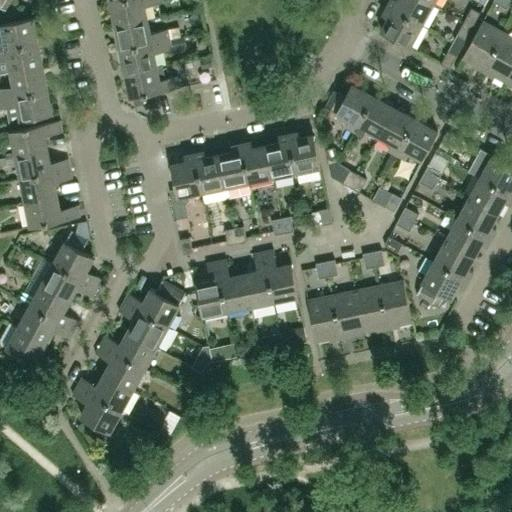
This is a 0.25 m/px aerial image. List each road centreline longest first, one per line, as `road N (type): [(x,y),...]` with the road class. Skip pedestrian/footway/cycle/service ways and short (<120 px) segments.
road 1 (tertiary): [(511,347),(456,389),(218,444),(133,511)]
road 2 (tertiary): [(155,511),(224,461),(463,405),(511,375)]
road 3 (residential): [(146,137),(303,104),(341,35)]
road 4 (residential): [(366,221),(171,261)]
road 5 (residential): [(511,130),(341,35)]
road 6 (residential): [(110,117),(81,123),(107,249),(127,262)]
road 7 (residential): [(64,387),(127,262)]
road 8 (residential): [(171,261),(146,137)]
road 9 (residential): [(110,117),(83,0)]
